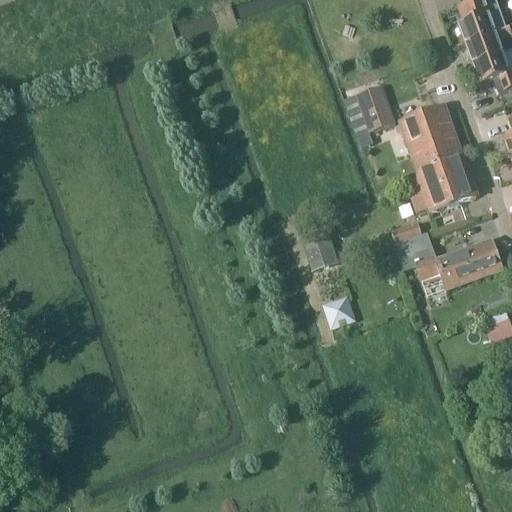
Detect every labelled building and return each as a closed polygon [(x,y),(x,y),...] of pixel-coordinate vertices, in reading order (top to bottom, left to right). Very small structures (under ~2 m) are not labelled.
[(465,47),(496,36),(505,32),(499,17),(493,0),(486,0),(463,8),(469,24),(458,28),(465,47)] [(496,36),(465,47),(473,68),(503,56),(499,44),(511,38),(509,31),(505,32),(496,36)] [(503,56),(473,68),(480,88),(495,83),(499,96),(511,91),(511,75),(511,76),(503,56)] [(394,128),(381,91),(355,100),(368,137),(394,128)] [(416,175),(461,158),(444,110),(399,126),(416,175)] [(511,136),(503,140),(511,160),(511,159),(511,136)] [(461,158),(416,175),(418,180),(405,184),(416,216),(429,212),(431,216),(476,200),(461,158)] [(392,235),(396,248),(421,240),(417,227),(392,235)] [(339,268),(327,236),(302,245),(314,277),(339,268)] [(429,239),(396,251),(405,277),(417,273),(423,290),(443,283),(447,293),(503,273),(493,245),(443,263),(440,256),(435,257),(429,239)] [(511,296),(498,300),(502,312),(511,308),(511,296)] [(357,327),(349,304),(326,312),(334,335),(357,327)] [(507,316),(485,323),(488,332),(510,324),(507,316)]
